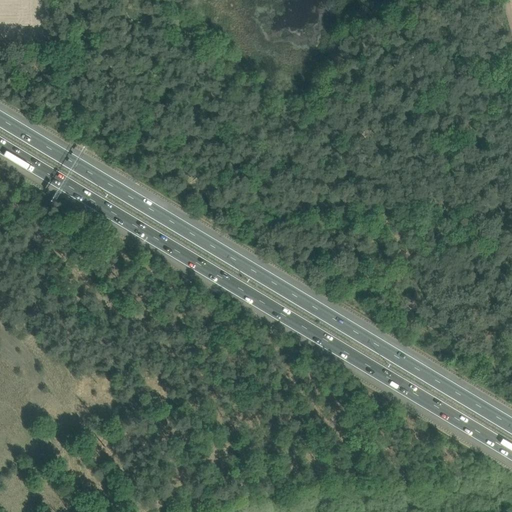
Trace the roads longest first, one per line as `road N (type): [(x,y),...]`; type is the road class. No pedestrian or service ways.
road 1 (motorway): [(0,144),(511,453)]
road 2 (motorway): [(511,426),(0,119)]
